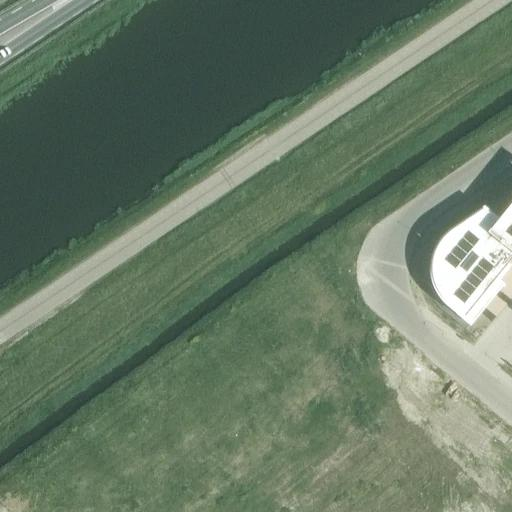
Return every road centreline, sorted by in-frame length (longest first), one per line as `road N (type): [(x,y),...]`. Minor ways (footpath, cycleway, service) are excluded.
road 1 (unclassified): [(0,328),(486,0)]
road 2 (unclassified): [(511,150),(413,218),(382,262),(380,289),(511,413)]
